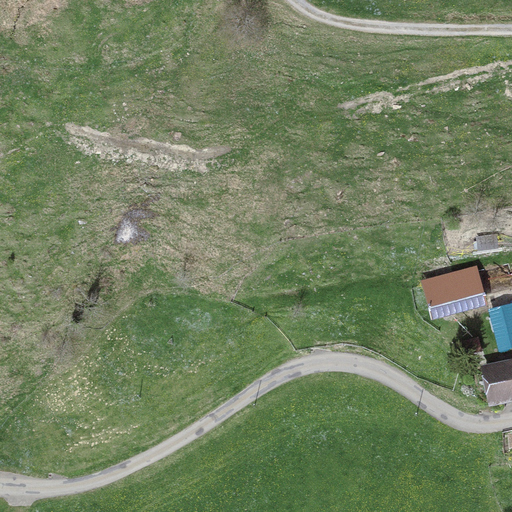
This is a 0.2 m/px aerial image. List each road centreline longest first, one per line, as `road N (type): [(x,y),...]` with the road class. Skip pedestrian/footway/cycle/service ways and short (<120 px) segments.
road 1 (track): [(511,420),(462,421),(366,367),(311,364),(112,474),(67,485),(0,486)]
road 2 (track): [(294,0),(351,23),(511,29)]
